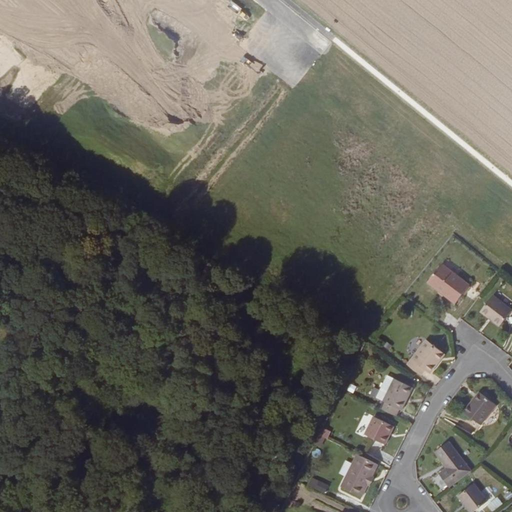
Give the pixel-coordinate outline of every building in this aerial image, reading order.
[(441,264),(428,283),(456,303),(469,286),(441,264)] [(489,315),(501,324),(511,311),(493,296),(480,312),(487,317),(489,315)] [(499,326),(501,324),(489,315),(487,317),(499,326)] [(436,359),(442,352),(427,340),(407,365),(421,376),(425,370),(430,374),(439,361),(436,359)] [(439,361),(445,354),(442,352),(436,359),(439,361)] [(401,410),(413,388),(388,376),(380,390),(387,394),(383,402),(386,403),(382,410),(396,416),(399,409),(401,410)] [(387,394),(380,390),(376,398),(383,402),(387,394)] [(476,402),(482,394),(480,392),(474,400),(476,402)] [(481,425),(496,406),(482,394),(476,402),(474,400),(464,412),(481,425)] [(390,435),(387,434),(391,425),(374,416),(365,434),(385,444),(390,435)] [(439,473),(450,487),(471,471),(449,442),(435,452),(447,468),(439,473)] [(355,464),(353,463),(350,468),(352,469),(349,476),(347,476),(341,487),(362,497),(368,485),(372,477),(378,465),(359,455),(355,464)] [(473,511),(487,502),(474,484),(458,496),(470,511),(473,511)] [(487,487),(481,491),(488,503),(495,499),(487,487)]
